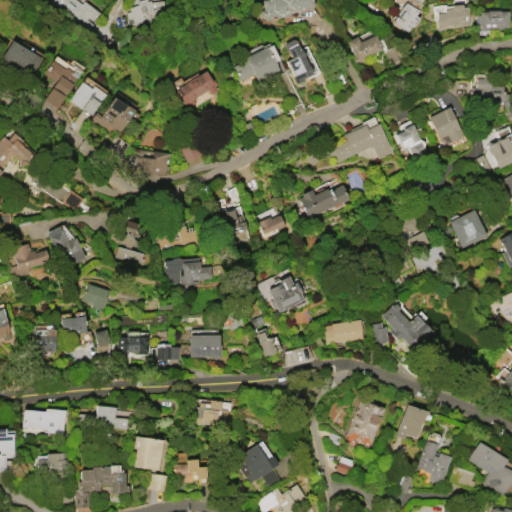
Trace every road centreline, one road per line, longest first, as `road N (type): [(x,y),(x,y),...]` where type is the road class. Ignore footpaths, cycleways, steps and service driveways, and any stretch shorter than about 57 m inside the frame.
road 1 (residential): [(511,44),(462,52),(232,160),(152,182),(85,152),(38,108),(0,101)]
road 2 (tertiary): [(511,431),(377,373),(347,370),(0,400)]
road 3 (residential): [(347,370),(313,396),(309,416),(330,511)]
